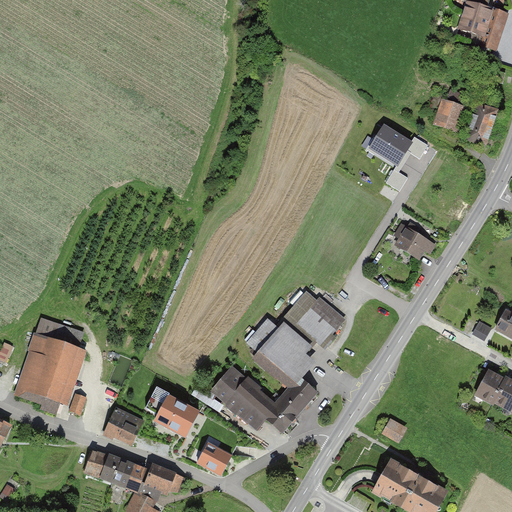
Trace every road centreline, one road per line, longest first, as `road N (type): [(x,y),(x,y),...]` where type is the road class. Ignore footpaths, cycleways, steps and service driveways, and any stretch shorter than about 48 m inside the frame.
road 1 (tertiary): [(493,194),(336,441)]
road 2 (residential): [(0,407),(226,486)]
road 3 (unknown): [(417,314),(381,299),(354,311),(315,414)]
road 4 (residential): [(336,441),(308,437),(226,486)]
